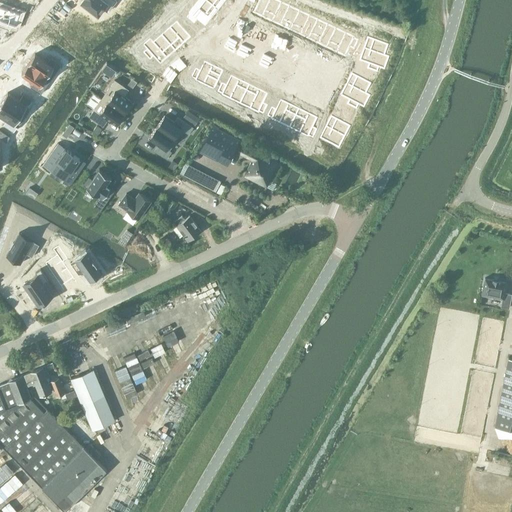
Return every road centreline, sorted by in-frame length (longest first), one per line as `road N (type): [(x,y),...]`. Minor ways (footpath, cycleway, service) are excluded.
road 1 (unclassified): [(189,511),(356,224)]
road 2 (unclassified): [(0,354),(249,237)]
road 3 (unclassified): [(356,224),(421,113),(460,0)]
road 4 (residential): [(249,237),(231,219),(109,155),(146,104)]
road 5 (residential): [(197,45),(322,104),(337,71)]
